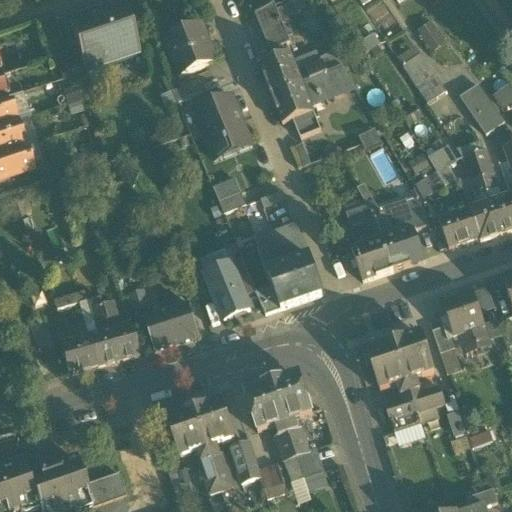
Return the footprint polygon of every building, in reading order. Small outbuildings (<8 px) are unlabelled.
[(357,0),(363,9),(373,3),(370,0),(357,0)] [(282,6),(284,16),(303,12),(301,2),(282,6)] [(96,15),(103,35),(129,27),(123,7),(96,15)] [(255,17),(270,54),(289,46),(274,8),(255,17)] [(83,70),(100,65),(138,52),(129,27),(103,35),(96,15),(68,25),(83,70)] [(347,32),(338,18),(327,25),(337,39),(347,32)] [(447,46),(431,24),(417,34),(432,56),(447,46)] [(168,40),(184,78),(218,64),(202,26),(168,40)] [(358,46),(365,57),(381,47),(374,36),(358,46)] [(184,78),(168,40),(164,42),(179,80),(184,78)] [(397,60),(403,69),(421,58),(415,49),(397,60)] [(296,62),(302,77),(307,75),(306,72),(322,65),(320,62),(317,53),(296,62)] [(320,62),(322,65),(327,76),(343,70),(334,55),(320,62)] [(271,98),(301,86),(298,78),(290,56),(259,68),(271,98)] [(403,69),(416,88),(434,77),(421,58),(403,69)] [(73,78),(68,64),(57,68),(62,82),(73,78)] [(105,81),(100,65),(83,70),(89,87),(105,81)] [(301,86),(327,76),(322,65),(306,72),(307,75),(302,77),(298,78),(301,86)] [(343,70),(327,76),(331,86),(335,98),(354,90),(343,70)] [(301,86),(304,92),(312,89),(314,92),(331,86),(327,76),(301,86)] [(416,88),(428,107),(447,95),(434,77),(416,88)] [(172,94),(178,107),(204,97),(198,83),(172,94)] [(313,115),(310,108),(304,92),(301,86),(271,98),(283,127),(294,122),(313,115)] [(335,98),(331,86),(314,92),(312,89),(304,92),(310,108),(335,98)] [(511,89),(510,87),(493,99),(502,112),(511,105),(511,89)] [(460,100),(486,139),(505,126),(478,88),(460,100)] [(77,89),(61,94),(66,108),(79,104),(81,103),(77,89)] [(178,107),(172,94),(160,99),(166,112),(178,107)] [(22,95),(4,101),(3,102),(7,112),(11,111),(15,124),(31,119),(22,95)] [(194,116),(213,164),(251,148),(232,101),(194,116)] [(0,129),(15,124),(11,111),(7,112),(3,102),(0,102),(0,129)] [(79,104),(66,108),(70,120),(83,116),(79,104)] [(414,107),(401,115),(409,129),(423,120),(414,107)] [(294,122),(301,140),(320,132),(313,115),(294,122)] [(39,144),(31,119),(15,124),(20,138),(16,139),(20,150),(21,150),(36,145),(39,144)] [(20,138),(15,124),(0,129),(0,156),(20,150),(16,139),(20,138)] [(358,140),(362,147),(380,140),(375,131),(358,140)] [(384,147),(380,140),(362,147),(367,157),(384,147)] [(457,152),(464,162),(485,154),(480,144),(457,152)] [(42,164),(36,145),(21,150),(25,161),(28,161),(30,167),(42,164)] [(98,165),(91,145),(77,150),(84,170),(98,165)] [(292,151),(301,172),(311,167),(303,146),(292,151)] [(511,146),(503,150),(511,175),(511,146)] [(384,189),(400,182),(386,149),(370,156),(384,189)] [(0,156),(0,184),(32,174),(30,167),(28,161),(25,161),(21,150),(20,150),(0,156)] [(429,162),(437,176),(448,169),(456,164),(448,151),(429,162)] [(482,182),(490,206),(502,202),(502,201),(485,154),(464,162),(464,164),(472,186),(482,182)] [(423,156),(408,165),(417,179),(431,171),(423,156)] [(456,182),(448,169),(437,176),(446,189),(456,182)] [(446,189),(437,176),(427,182),(435,195),(446,189)] [(212,190),(218,205),(240,196),(234,181),(212,190)] [(435,195),(427,182),(415,189),(424,203),(435,195)] [(472,186),(480,210),(490,206),(482,182),(472,186)] [(264,213),(287,204),(283,194),(260,203),(264,213)] [(218,205),(224,218),(246,209),(240,196),(218,205)] [(511,201),(511,198),(502,201),(502,202),(490,206),(502,238),(511,234),(511,201)] [(410,221),(415,234),(428,230),(418,200),(405,205),(410,221)] [(32,215),(27,201),(15,205),(20,220),(32,215)] [(410,221),(405,205),(373,216),(375,222),(395,215),(398,225),(410,221)] [(502,238),(490,206),(480,210),(470,213),(480,242),(479,242),(480,245),(502,238)] [(345,216),(350,229),(363,225),(375,222),(373,216),(369,208),(345,216)] [(449,252),(479,242),(480,242),(470,213),(439,223),(449,252)] [(382,243),(383,244),(412,234),(413,235),(415,234),(410,221),(398,225),(395,215),(375,222),(382,243)] [(68,222),(75,242),(88,237),(80,217),(68,222)] [(372,239),(375,246),(382,243),(375,222),(363,225),(368,239),(372,239)] [(259,249),(268,276),(310,262),(296,227),(285,231),(288,239),(259,249)] [(256,241),(259,249),(288,239),(285,231),(256,241)] [(423,264),(413,235),(412,234),(383,244),(393,274),(423,264)] [(383,244),(382,243),(375,246),(352,254),(363,286),(393,275),(393,274),(383,244)] [(199,264),(205,278),(231,267),(225,253),(199,264)] [(323,299),(310,262),(268,276),(272,289),(273,289),(281,314),(323,299)] [(242,263),(231,267),(244,299),(255,295),(242,263)] [(205,278),(224,324),(250,313),(244,299),(231,267),(205,278)] [(256,296),(266,319),(281,314),(273,289),(272,289),(256,296)] [(147,309),(143,293),(131,297),(128,298),(133,313),(147,309)] [(56,313),(78,307),(86,305),(82,294),(52,303),(56,313)] [(489,294),(475,299),(481,319),(496,314),(489,294)] [(110,298),(99,301),(101,309),(112,306),(110,298)] [(460,340),(464,353),(488,345),(488,344),(484,332),(486,332),(484,328),(481,319),(475,299),(443,310),(448,325),(442,327),(443,331),(448,344),(450,343),(460,340)] [(89,304),(91,312),(101,309),(99,301),(89,304)] [(78,307),(83,326),(87,340),(97,337),(90,312),(91,312),(89,304),(86,305),(78,307)] [(101,309),(108,334),(119,331),(112,306),(101,309)] [(144,322),(155,356),(200,341),(189,307),(144,322)] [(90,312),(97,337),(108,334),(101,309),(91,312),(90,312)] [(28,328),(38,355),(53,351),(48,337),(42,322),(28,328)] [(484,332),(488,344),(504,339),(498,323),(484,328),(486,332),(484,332)] [(58,350),(57,348),(87,340),(83,326),(53,335),(48,337),(53,351),(58,350)] [(129,328),(119,331),(108,334),(117,366),(138,360),(129,328)] [(433,335),(440,358),(454,354),(450,343),(448,344),(443,331),(433,335)] [(117,366),(108,334),(97,337),(87,340),(96,372),(117,366)] [(66,380),(96,372),(87,340),(57,348),(58,350),(66,380)] [(422,342),(395,351),(407,385),(415,382),(433,376),(422,342)] [(379,394),(396,388),(407,385),(395,351),(368,360),(379,394)] [(461,374),(454,354),(440,358),(447,379),(461,374)] [(295,381),(272,388),(296,461),(297,460),(308,457),(308,455),(301,433),(297,432),(294,423),(312,417),(301,384),(295,381)] [(407,385),(412,401),(421,398),(415,382),(407,385)] [(396,388),(401,405),(412,401),(407,385),(396,388)] [(277,442),(284,464),(296,461),(272,388),(246,397),(259,435),(276,429),(279,438),(277,442)] [(438,392),(421,398),(412,401),(418,420),(445,411),(438,392)] [(448,418),(459,415),(459,414),(454,397),(448,399),(450,405),(445,407),(448,418)] [(418,420),(412,401),(401,405),(383,411),(390,429),(391,429),(418,420)] [(221,406),(194,415),(221,495),(233,491),(223,460),(220,458),(219,459),(216,449),(234,443),(221,406)] [(210,499),(221,495),(194,415),(169,423),(181,461),(199,455),(202,464),(201,465),(200,468),(210,499)] [(446,419),(454,441),(466,437),(459,415),(448,418),(446,419)] [(511,435),(511,416),(503,421),(511,436),(511,435)] [(391,429),(395,441),(422,431),(418,420),(391,429)] [(422,431),(395,441),(398,451),(426,442),(422,431)] [(469,442),(472,452),(494,445),(490,434),(469,442)] [(454,458),(472,452),(469,442),(468,439),(450,445),(454,458)] [(231,454),(242,488),(260,482),(258,473),(250,447),(231,454)] [(297,460),(304,483),(324,476),(316,452),(308,455),(308,457),(297,460)] [(20,464),(0,470),(0,484),(9,511),(24,511),(26,508),(34,505),(36,509),(36,511),(73,511),(77,511),(78,509),(78,508),(79,504),(85,503),(88,502),(84,489),(74,461),(60,466),(57,473),(40,466),(36,474),(25,478),(20,464)] [(299,469),(296,461),(284,464),(287,473),(292,487),(303,483),(299,469)] [(260,482),(264,494),(284,487),(278,467),(258,473),(260,482)] [(197,501),(188,474),(170,480),(179,507),(197,501)] [(324,476),(304,483),(308,496),(328,490),(324,476)] [(118,477),(106,481),(114,504),(126,499),(118,477)] [(487,495),(494,493),(501,491),(497,478),(483,482),(487,495)] [(103,507),(114,504),(106,481),(95,485),(103,507)] [(303,483),(292,487),(299,509),(310,505),(303,483)] [(0,511),(9,511),(0,484),(0,511)] [(92,511),(103,507),(95,485),(84,489),(88,502),(90,506),(92,511)] [(284,487),(264,494),(267,504),(287,497),(284,487)] [(466,501),(469,511),(477,511),(485,510),(486,511),(498,507),(494,493),(487,495),(466,501)] [(78,509),(77,511),(90,506),(88,502),(85,503),(79,504),(78,508),(78,509)]
